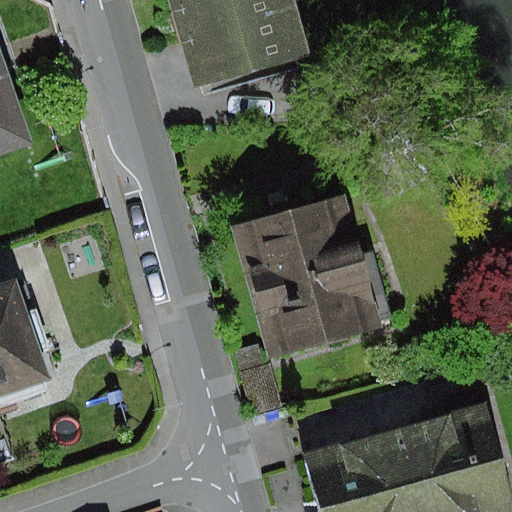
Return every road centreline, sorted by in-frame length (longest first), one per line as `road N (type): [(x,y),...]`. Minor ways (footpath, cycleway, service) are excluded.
road 1 (residential): [(225,465),(99,0)]
road 2 (residential): [(83,511),(225,465)]
